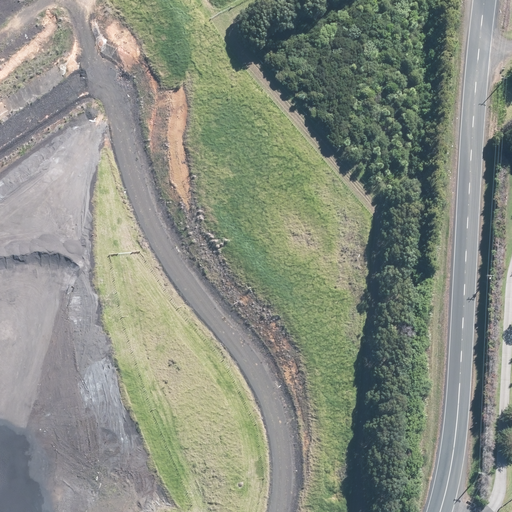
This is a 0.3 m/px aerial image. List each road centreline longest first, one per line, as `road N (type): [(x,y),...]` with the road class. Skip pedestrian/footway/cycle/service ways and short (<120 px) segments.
road 1 (tertiary): [(484,0),(455,432),(439,511)]
road 2 (unknown): [(444,492),(468,509),(482,508),(501,487),(511,355)]
